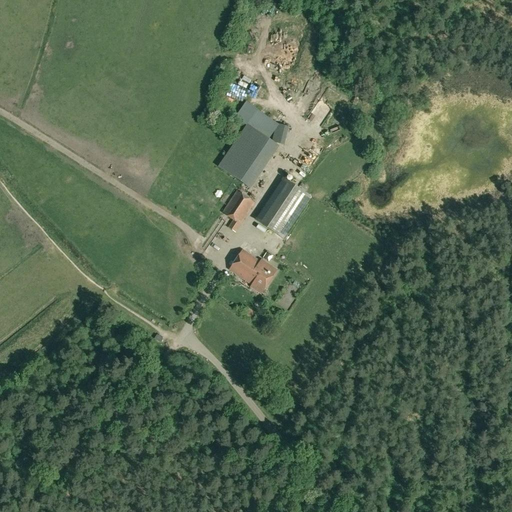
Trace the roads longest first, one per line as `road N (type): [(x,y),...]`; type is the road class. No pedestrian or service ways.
road 1 (track): [(16,511),(184,337)]
road 2 (track): [(184,337),(210,356),(339,511)]
road 3 (track): [(194,239),(0,112)]
